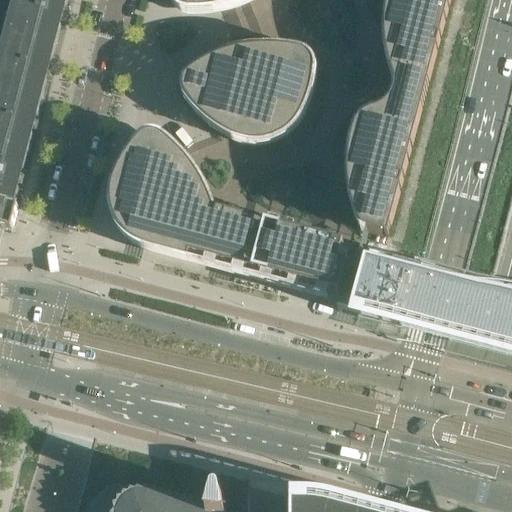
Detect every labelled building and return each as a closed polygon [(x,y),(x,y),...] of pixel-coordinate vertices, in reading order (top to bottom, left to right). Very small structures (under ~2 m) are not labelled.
[(61,12),(64,0),(26,0),(21,18),(20,18),(15,34),(53,44),(59,21),(64,22),(65,22),(67,14),(67,13),(61,12)] [(174,0),(175,2),(177,2),(177,4),(179,5),(180,6),(182,7),(183,8),(185,8),(187,9),(189,8),(192,8),(195,7),(214,12),(219,12),(221,11),(231,37),(249,37),(253,47),(254,49),(249,50),(245,51),(241,52),(237,53),(233,54),(229,55),(225,56),(221,58),(217,60),(213,61),(209,63),(206,65),(202,67),(198,69),(195,72),(191,74),(190,75),(189,76),(188,77),(187,79),(186,80),(185,82),(184,83),(184,85),(183,87),(183,89),(183,91),(184,92),(184,94),(185,96),(185,97),(186,98),(190,103),(193,108),(197,112),(201,116),(206,120),(210,124),(215,128),(218,130),(222,133),(213,137),(200,142),(194,144),(193,145),(177,151),(175,149),(168,144),(166,143),(164,141),(161,140),(158,140),(156,140),(153,140),(151,140),(149,140),(147,141),(145,142),(143,143),(141,144),(139,145),(137,148),(134,150),(132,154),(129,157),(127,161),(124,165),(122,169),(120,173),(118,177),(117,181),(116,184),(115,186),(114,189),(113,192),(113,195),(112,198),(112,201),(112,204),(116,203),(118,209),(117,214),(120,214),(129,236),(128,239),(130,240),(134,243),(138,246),(142,248),(147,250),(152,252),(158,253),(176,258),(178,252),(340,295),(345,274),(352,276),(361,239),(387,245),(451,0),(174,0)] [(47,66),(53,44),(15,34),(11,50),(13,50),(7,72),(5,72),(1,88),(39,98),(45,75),(50,76),(51,76),(53,68),(52,68),(47,66)] [(33,120),(39,98),(1,88),(0,91),(0,145),(25,152),(31,129),(36,131),(36,130),(39,122),(38,122),(33,120)] [(19,175),(25,152),(0,145),(0,203),(10,206),(10,205),(16,183),(21,185),(22,184),(24,177),(24,176),(19,175)] [(0,228),(12,231),(19,207),(10,205),(10,206),(0,203),(0,228)] [(404,330),(419,275),(374,263),(359,318),(404,330)] [(450,341),(464,287),(442,281),(419,275),(404,330),(428,335),(450,341)] [(477,348),(491,294),(464,287),(450,341),(477,348)] [(511,356),(511,299),(491,294),(477,348),(511,356)] [(225,511),(223,498),(223,497),(222,496),(221,495),(220,494),(219,494),(217,494),(216,494),(215,495),(214,496),(213,497),(210,506),(205,508),(202,504),(197,505),(194,502),(190,503),(186,500),(182,501),(179,498),(174,499),(171,496),(166,497),(163,494),(159,495),(155,492),(151,493),(148,490),(144,492),(138,489),(135,488),(132,487),(130,486),(127,486),(121,485),(117,486),(114,487),(111,488),(107,489),(105,491),(102,493),(99,495),(97,498),(94,501),(91,506),(91,507),(89,510),(88,511),(225,511)] [(363,511),(364,511),(332,504),(316,501),(304,500),(304,511),(363,511)]
